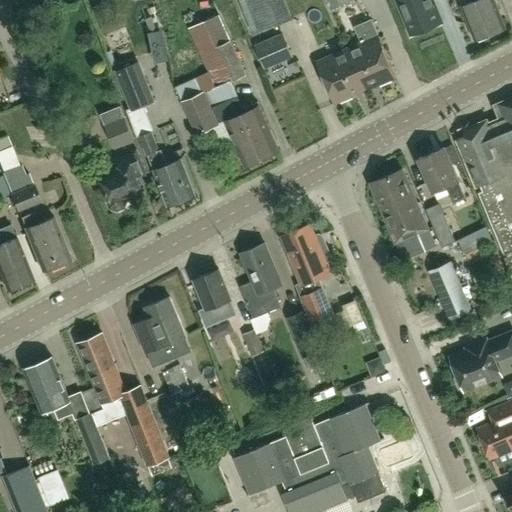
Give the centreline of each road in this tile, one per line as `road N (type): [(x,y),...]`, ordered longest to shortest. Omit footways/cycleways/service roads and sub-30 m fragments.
road 1 (residential): [(471,511),(330,161)]
road 2 (secondary): [(0,337),(330,161)]
road 3 (secondary): [(330,161),(511,65)]
